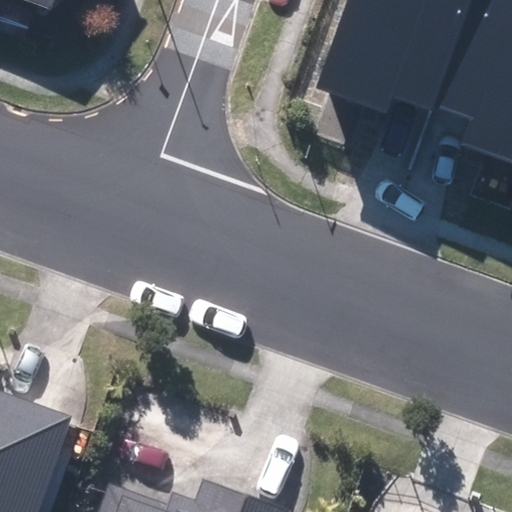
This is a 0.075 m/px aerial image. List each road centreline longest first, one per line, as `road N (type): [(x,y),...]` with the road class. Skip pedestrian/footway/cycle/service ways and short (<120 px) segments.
road 1 (residential): [(134,231),(511,365)]
road 2 (residential): [(216,0),(134,231)]
road 3 (residential): [(0,181),(134,231)]
